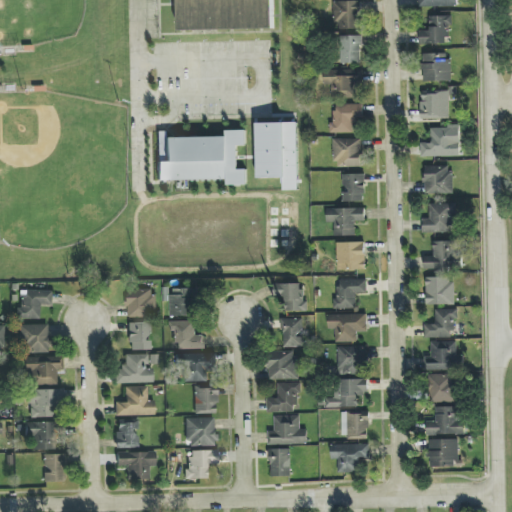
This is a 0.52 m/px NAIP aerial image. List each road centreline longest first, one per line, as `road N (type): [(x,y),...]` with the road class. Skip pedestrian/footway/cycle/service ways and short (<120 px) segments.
road 1 (secondary): [(489,0),(498,511)]
road 2 (residential): [(0,506),(498,496)]
road 3 (residential): [(403,498),(394,0)]
road 4 (residential): [(97,505),(89,325)]
road 5 (residential): [(249,501),(240,322)]
